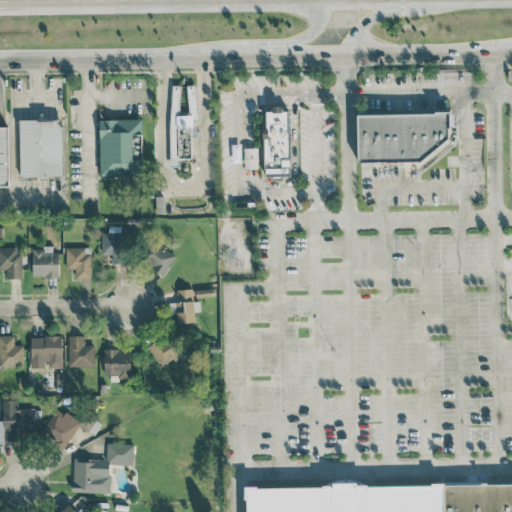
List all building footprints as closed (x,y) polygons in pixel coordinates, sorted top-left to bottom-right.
[(170,166),(178,166),(178,158),(191,157),(191,136),(196,136),(195,84),(187,84),(187,114),(180,114),(179,85),(169,85),(170,166)] [(258,108),(258,168),(293,170),(291,109),(258,108)] [(357,114),(358,159),(450,158),(449,112),(357,114)] [(141,118),(99,119),(100,175),(142,174),(141,118)] [(62,176),(61,119),(19,120),(20,177),(62,176)] [(0,186),(8,186),(7,126),(0,125),(0,186)] [(244,169),(258,168),(258,147),(243,148),(244,169)] [(112,263),(126,263),(126,248),(136,247),(136,231),(102,232),(102,254),(112,253),(112,263)] [(164,274),(176,255),(152,240),(140,259),(164,274)] [(0,247),(0,269),(6,269),(6,278),(21,278),(21,247),(0,247)] [(66,268),(75,269),(75,278),(91,278),(91,247),(66,247),(66,268)] [(33,277),(59,277),(58,248),(32,248),(33,277)] [(194,322),(193,288),(177,289),(178,301),(176,301),(177,323),(194,322)] [(14,335),(0,335),(0,365),(23,365),(23,344),(14,344),(14,335)] [(31,368),(46,368),(46,367),(62,367),(62,336),(31,335),(31,368)] [(69,366),(94,366),(94,345),(85,345),(85,335),(68,335),(69,366)] [(161,367),(182,351),(168,335),(149,351),(161,367)] [(130,349),(104,349),(105,376),(131,376),(130,349)] [(0,420),(0,439),(35,439),(34,407),(18,408),(18,399),(2,400),(3,421),(0,420)] [(62,449),(79,425),(87,431),(89,429),(82,424),(59,406),(40,432),(62,449)] [(110,493),(111,475),(98,474),(98,463),(133,465),(134,444),(107,442),(107,459),(73,458),(72,491),(110,493)] [(511,511),(511,483),(247,486),(247,511),(511,511)] [(76,511),(68,503),(58,511),(76,511)]
